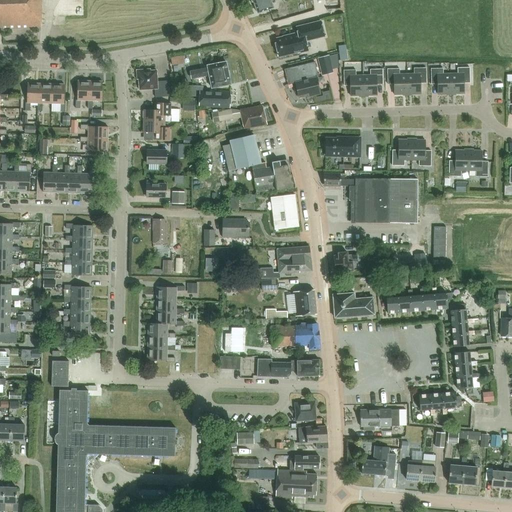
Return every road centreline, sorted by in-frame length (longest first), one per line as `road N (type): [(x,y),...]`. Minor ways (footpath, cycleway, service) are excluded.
road 1 (residential): [(197,384),(129,379),(118,366),(123,211)]
road 2 (residential): [(284,114),(458,110),(511,134)]
road 3 (tertiary): [(328,339),(309,192),(284,114)]
road 4 (residential): [(511,508),(336,494)]
road 5 (residential): [(121,478),(191,477),(197,384)]
road 6 (residential): [(123,211),(119,58)]
road 7 (residential): [(332,386),(197,384)]
road 8 (residential): [(242,33),(119,58)]
road 9 (residential): [(123,211),(0,208)]
